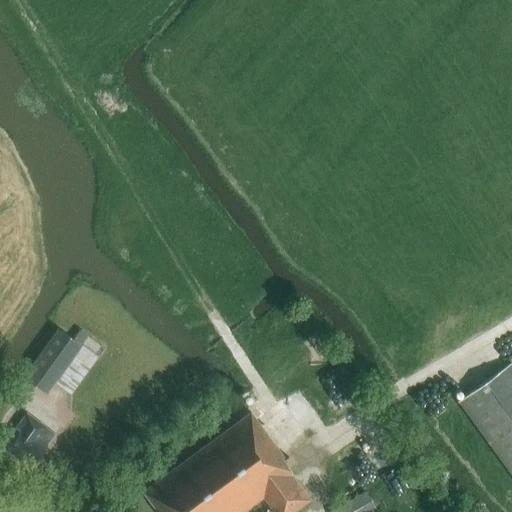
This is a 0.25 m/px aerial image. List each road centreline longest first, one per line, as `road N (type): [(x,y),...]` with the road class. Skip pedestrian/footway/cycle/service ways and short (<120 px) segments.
road 1 (track): [(300,455),(511,324)]
road 2 (track): [(280,423),(214,314)]
